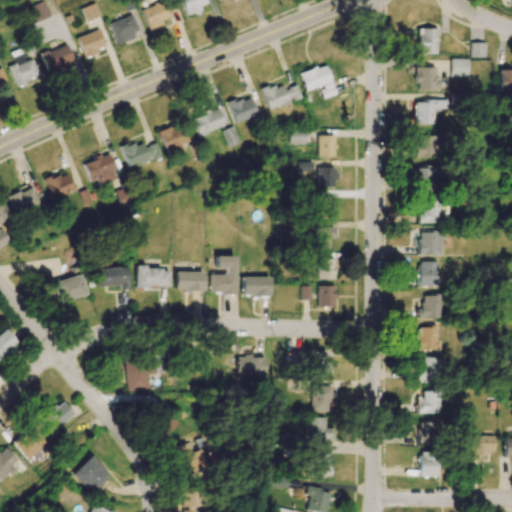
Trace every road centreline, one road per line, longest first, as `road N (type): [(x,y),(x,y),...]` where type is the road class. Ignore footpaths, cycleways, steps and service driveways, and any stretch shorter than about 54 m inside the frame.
road 1 (residential): [(372,511),(371,0)]
road 2 (secondary): [(350,0),(0,149)]
road 3 (residential): [(374,331),(151,325),(102,334),(56,355)]
road 4 (residential): [(150,511),(146,476),(129,443),(0,286)]
road 5 (residential): [(511,498),(373,498)]
